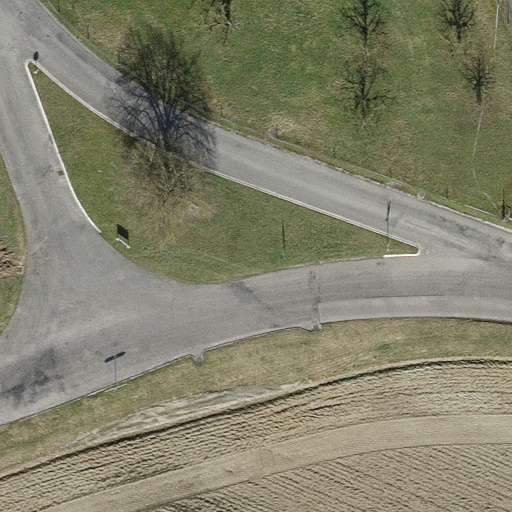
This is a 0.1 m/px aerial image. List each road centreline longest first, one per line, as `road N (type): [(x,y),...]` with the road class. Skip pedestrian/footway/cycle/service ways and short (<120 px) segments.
road 1 (unclassified): [(511,260),(183,130),(127,100),(2,0)]
road 2 (tertiary): [(511,290),(385,287),(307,296),(101,349)]
road 3 (unclassified): [(0,64),(101,349)]
